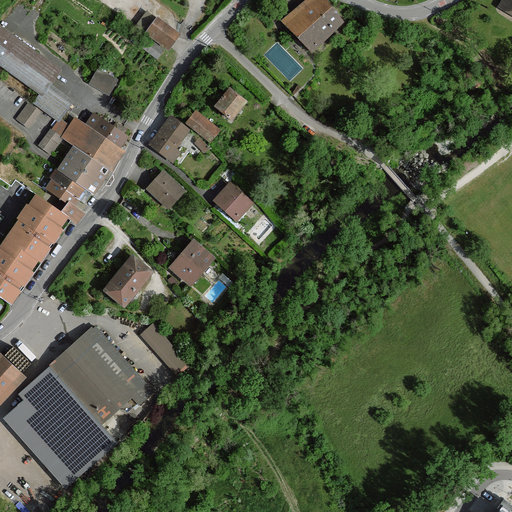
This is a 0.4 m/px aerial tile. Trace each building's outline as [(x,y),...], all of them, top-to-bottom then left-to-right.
[(311,0),(283,23),(310,51),(343,20),(325,0),(311,0)] [(511,0),(503,0),(500,6),(511,12),(511,0)] [(148,30),(156,19),(149,13),(140,24),(148,30)] [(148,30),(167,45),(177,33),(157,18),(156,19),(148,30)] [(57,122),(64,111),(69,103),(46,87),(59,70),(29,49),(0,27),(0,65),(40,95),(34,104),(40,109),(53,119),(57,122)] [(157,59),(163,51),(146,37),(139,45),(157,59)] [(98,72),(91,83),(108,94),(115,83),(98,72)] [(216,106),(231,119),(245,102),(230,89),(216,106)] [(17,120),(27,128),(39,112),(29,104),(17,120)] [(187,122),(211,141),(217,133),(194,114),(187,122)] [(62,137),(75,147),(108,170),(121,150),(117,148),(125,136),(123,135),(126,130),(123,128),(116,123),(113,127),(103,120),(100,123),(97,122),(100,118),(94,115),(85,126),(76,119),(71,126),(62,137)] [(150,145),(172,161),(178,152),(173,148),(187,129),(171,117),(150,145)] [(62,137),(71,126),(62,120),(60,124),(58,123),(52,131),(62,138),(62,137)] [(57,144),(62,138),(52,131),(50,130),(46,136),(47,137),(39,147),(48,154),(56,144),(57,144)] [(196,143),(204,151),(208,147),(200,139),(196,143)] [(75,147),(63,164),(93,185),(102,173),(99,171),(101,167),(107,171),(108,170),(75,147)] [(93,191),(107,171),(101,167),(99,171),(102,173),(93,185),(63,164),(61,166),(57,171),(58,172),(90,195),(93,191)] [(89,196),(90,195),(58,172),(51,181),(76,200),(79,202),(86,193),(89,196)] [(159,181),(151,190),(169,207),(183,191),(162,173),(157,179),(159,181)] [(159,181),(157,179),(148,189),(151,190),(159,181)] [(76,200),(51,181),(45,189),(47,190),(66,203),(60,211),(65,216),(69,218),(73,221),(80,213),(74,209),(71,207),(74,204),(76,200)] [(217,201),(236,218),(249,202),(230,185),(217,201)] [(33,205),(39,197),(34,193),(28,202),(33,205)] [(83,205),(89,196),(86,193),(79,202),(83,205)] [(65,216),(60,211),(39,197),(33,205),(30,209),(29,207),(16,226),(19,229),(11,240),(9,238),(2,247),(0,250),(0,296),(5,300),(9,294),(14,288),(12,286),(16,280),(18,282),(27,270),(25,269),(34,257),(36,259),(45,247),(43,245),(48,239),(50,241),(59,229),(57,227),(65,216)] [(0,245),(2,247),(9,238),(4,235),(0,241),(0,245)] [(186,255),(174,269),(190,283),(212,258),(192,242),(183,252),(186,255)] [(171,267),(174,269),(186,255),(183,252),(171,267)] [(111,283),(128,297),(150,271),(132,257),(111,283)] [(174,372),(187,362),(152,324),(141,334),(174,372)] [(50,367),(100,422),(131,395),(145,382),(95,326),(50,367)] [(157,329),(169,342),(173,339),(161,326),(157,329)] [(0,395),(21,373),(2,356),(0,357),(0,395)] [(100,422),(50,367),(31,384),(24,390),(21,393),(24,397),(88,467),(91,465),(116,441),(100,422)] [(152,391),(145,382),(131,395),(137,403),(152,391)] [(88,467),(24,397),(9,411),(22,426),(72,481),(88,467)]
